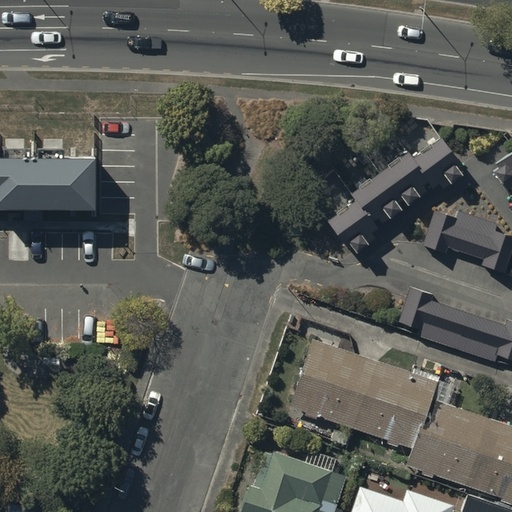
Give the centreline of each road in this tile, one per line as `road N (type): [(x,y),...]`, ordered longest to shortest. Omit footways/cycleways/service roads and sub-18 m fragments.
road 1 (trunk): [(511,64),(221,33),(0,28)]
road 2 (residential): [(153,511),(236,272)]
